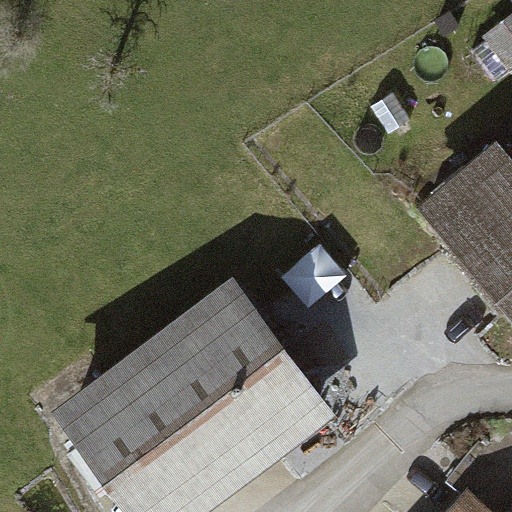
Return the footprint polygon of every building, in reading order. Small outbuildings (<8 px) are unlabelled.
[(511,29),(477,56),(507,96),(511,92),(511,29)] [(401,101),(379,113),(392,138),(414,126),(401,101)] [(417,196),(511,304),(511,145),(510,147),(498,133),(417,196)] [(236,263),(54,387),(139,511),(184,511),(336,409),(236,263)] [(500,511),(475,491),(456,511),(500,511)]
